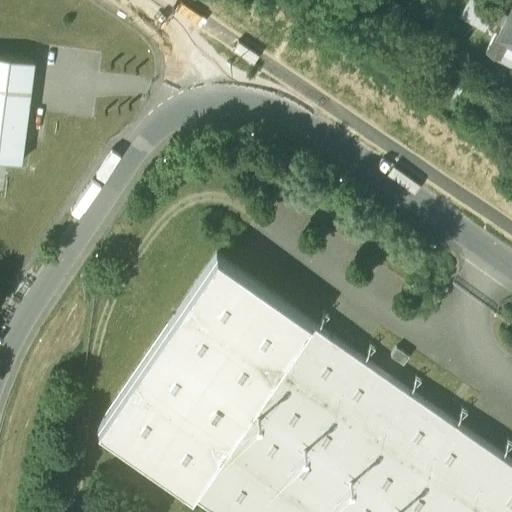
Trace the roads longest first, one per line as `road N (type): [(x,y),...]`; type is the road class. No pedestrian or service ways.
road 1 (unclassified): [(511,278),(312,125),(257,100),(200,103)]
road 2 (unclassified): [(200,103),(163,124),(11,338),(0,373)]
road 3 (unclassified): [(200,103),(189,60),(165,28),(124,0)]
